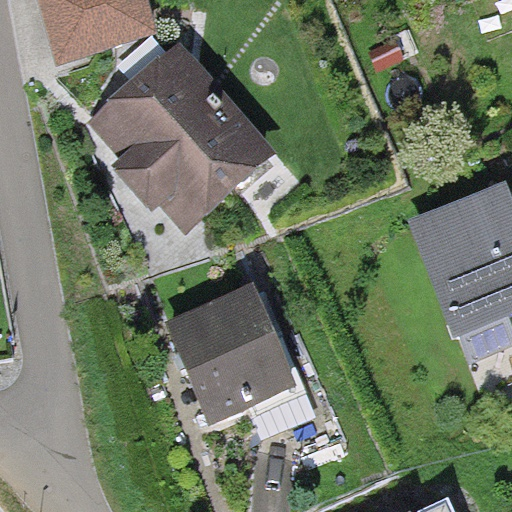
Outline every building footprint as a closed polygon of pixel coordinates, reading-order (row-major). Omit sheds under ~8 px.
[(147,0),(38,0),(58,67),(159,38),(147,0)] [(186,236),(278,156),(181,44),(88,124),(121,161),(112,168),(152,215),(161,207),(186,236)] [(511,201),(506,188),(409,226),(455,343),(511,320),(511,201)] [(299,390),(254,288),(166,326),(211,428),(299,390)] [(453,511),(448,502),(425,511),(453,511)]
